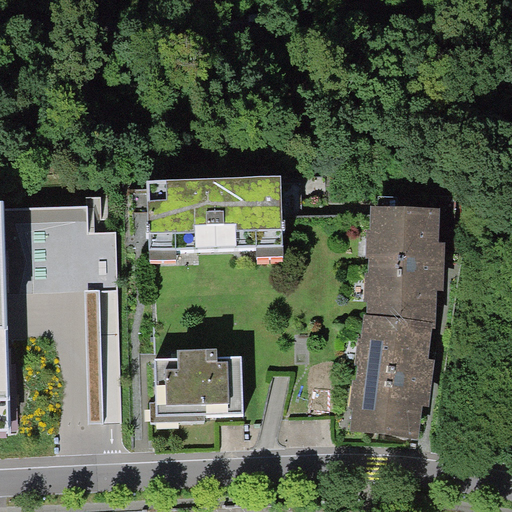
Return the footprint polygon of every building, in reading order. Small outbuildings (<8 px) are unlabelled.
[(284,183),(148,185),(149,220),(149,262),(157,262),(182,261),(182,250),(256,248),(256,259),(285,259),(285,217),(284,183)] [(1,210),(0,210),(0,430),(8,430),(5,326),(1,210)] [(366,316),(432,324),(436,324),(437,291),(444,290),(444,270),(444,243),(439,243),(439,210),(371,210),(370,217),(366,316)] [(432,324),(366,316),(353,413),(351,433),(417,440),(421,408),(430,409),(432,386),(436,358),(428,357),(432,324)] [(149,363),(151,426),(210,425),(210,419),(247,418),(245,359),(216,360),(216,352),(176,353),(176,362),(160,363),(149,363)]
